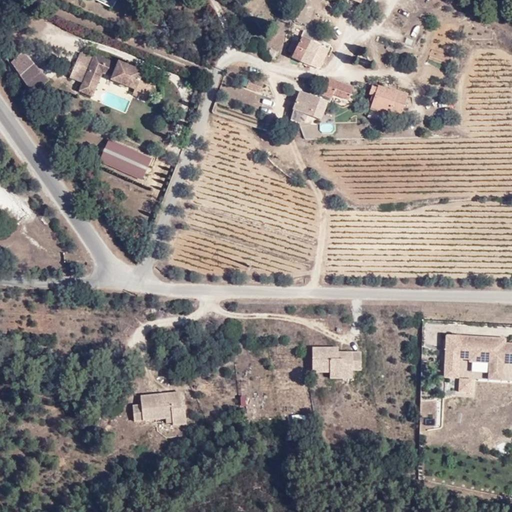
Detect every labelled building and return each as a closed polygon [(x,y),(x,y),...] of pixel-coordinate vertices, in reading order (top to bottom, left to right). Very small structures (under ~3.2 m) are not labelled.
[(299,38),(292,57),(302,62),(310,42),(299,38)] [(310,42),(302,62),(313,66),(321,47),(310,42)] [(321,47),(313,66),(322,70),(329,50),(321,47)] [(24,54),(14,64),(23,76),(36,95),(52,82),(24,54)] [(71,81),(83,86),(89,72),(94,60),(82,55),(71,81)] [(121,66),(96,57),(94,60),(89,72),(103,78),(105,75),(113,78),(112,81),(136,92),(134,97),(147,102),(153,87),(141,83),(144,74),(122,65),(121,66)] [(80,93),(94,99),(103,78),(89,72),(83,86),(80,93)] [(263,82),(243,77),(241,88),(261,93),(263,82)] [(345,93),(345,86),(325,79),(322,85),(345,93)] [(345,86),(345,93),(322,85),(319,95),(315,94),(314,96),(313,99),(307,96),(298,93),(290,111),(306,118),(308,112),(319,117),(326,99),(330,100),(332,96),(347,102),(352,89),(345,86)] [(368,105),(371,106),(369,112),(398,122),(408,93),(393,89),(392,91),(378,86),(370,90),(368,97),(370,98),(368,105)] [(308,112),(306,118),(317,122),(319,117),(308,112)] [(98,164),(142,181),(152,156),(108,139),(98,164)] [(463,340),(462,361),(473,361),(473,364),(493,365),(493,375),(506,376),(507,365),(511,365),(511,345),(508,346),(507,346),(507,348),(494,348),(495,341),(463,340)] [(315,353),(315,376),(332,376),(332,383),(346,383),(346,375),(355,376),(364,376),(364,359),(346,358),(346,361),(341,361),(341,358),(341,354),(315,353)] [(458,397),(475,396),(474,378),(457,379),(458,397)] [(132,407),(134,422),(165,419),(171,418),(172,424),(172,426),(186,425),(184,404),(181,405),(180,394),(140,398),(141,407),(132,407)]
